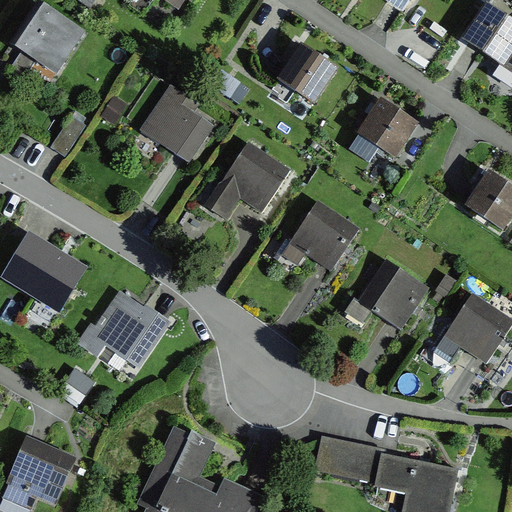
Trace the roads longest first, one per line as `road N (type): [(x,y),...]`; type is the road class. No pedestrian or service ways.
road 1 (residential): [(0,170),(222,310),(274,391)]
road 2 (residential): [(294,0),(511,145)]
